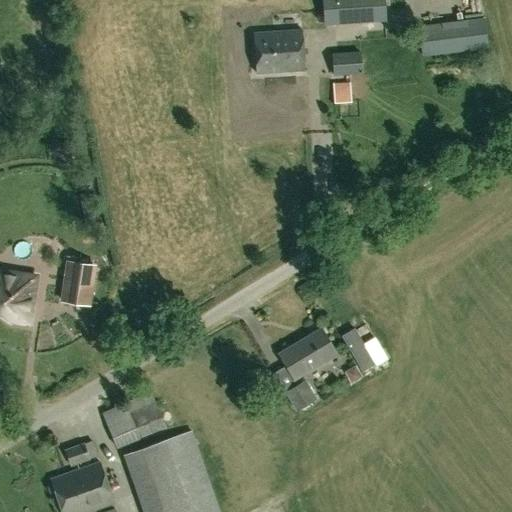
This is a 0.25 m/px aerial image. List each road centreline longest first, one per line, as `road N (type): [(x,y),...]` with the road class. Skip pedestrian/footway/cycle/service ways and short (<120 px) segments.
road 1 (unclassified): [(0,447),(388,199)]
road 2 (track): [(388,199),(511,128)]
